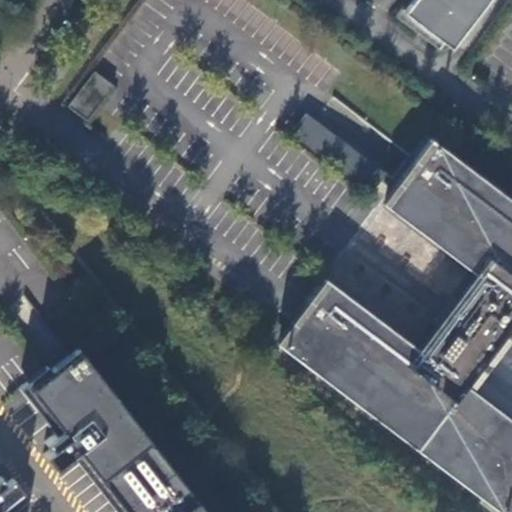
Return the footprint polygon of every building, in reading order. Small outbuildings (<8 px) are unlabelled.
[(412,0),(403,13),(451,49),(487,0),(412,0)] [(66,102),(87,117),(113,81),(93,67),(66,102)] [(301,110),(285,131),(366,192),(382,171),(314,120),(301,110)] [(511,200),(433,140),(384,205),(470,270),(413,346),(327,280),(278,345),(499,511),(508,511),(511,507),(511,420),(461,382),(511,314),(511,200)] [(44,375),(28,387),(60,428),(45,440),(51,448),(44,453),(56,468),(77,451),(125,511),(205,511),(78,349),(44,375)] [(0,511),(3,511),(2,509),(23,493),(12,479),(6,484),(0,476),(0,511)]
